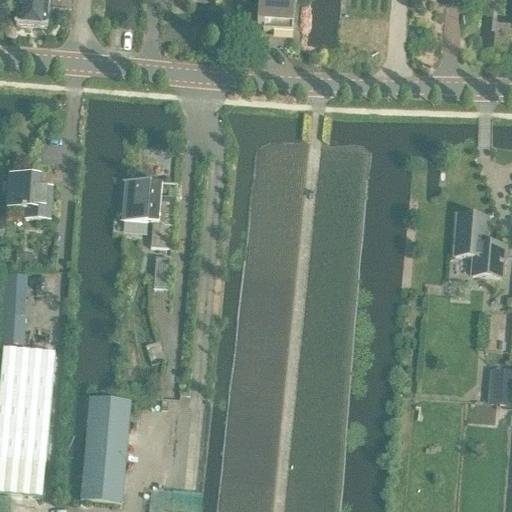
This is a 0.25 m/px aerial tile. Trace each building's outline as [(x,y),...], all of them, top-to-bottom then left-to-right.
[(17,0),(16,28),(47,30),(48,20),(56,21),(56,14),(48,14),(49,0),(17,0)] [(55,0),(55,14),(70,15),(70,0),(55,0)] [(263,27),(263,33),(293,34),(294,6),(296,6),(297,0),(294,0),(258,0),(257,27),(263,27)] [(9,176),(8,209),(25,210),(24,222),(50,223),(51,189),(34,188),(34,179),(40,179),(40,178),(9,176)] [(172,254),(175,214),(161,213),(163,188),(127,185),(124,225),(153,228),(151,252),(172,254)] [(472,279),(502,281),(504,250),(486,249),(488,222),(458,220),(455,259),(473,261),(472,279)] [(17,257),(16,271),(38,272),(39,259),(17,257)] [(168,294),(171,262),(157,261),(154,293),(168,294)] [(22,352),(22,349),(25,280),(2,279),(1,306),(0,334),(0,350),(4,351),(22,352)] [(4,351),(0,389),(0,496),(42,501),(56,355),(22,352),(4,351)] [(511,375),(491,374),(488,409),(511,410),(511,375)] [(90,402),(82,504),(121,508),(130,405),(90,402)]
